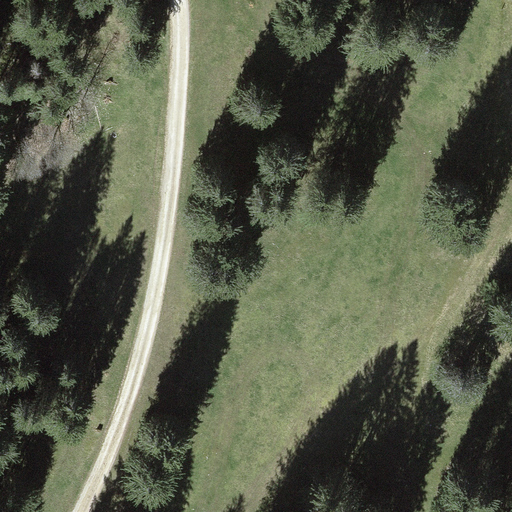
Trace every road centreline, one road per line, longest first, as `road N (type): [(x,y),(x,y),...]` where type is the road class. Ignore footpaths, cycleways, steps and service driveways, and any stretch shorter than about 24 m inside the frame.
road 1 (track): [(76,511),(143,336),(173,196),(181,92),(173,0)]
road 2 (track): [(511,426),(417,511)]
